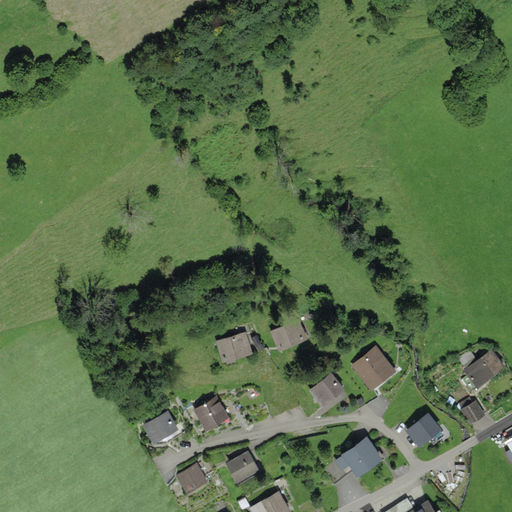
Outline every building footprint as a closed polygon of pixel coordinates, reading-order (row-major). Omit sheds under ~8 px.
[(301,317),(271,329),(280,350),(310,338),(301,317)] [(247,330),(217,338),(224,362),(253,354),(247,330)] [(399,370),(377,346),(354,367),(377,391),(399,370)] [(467,367),(462,370),(475,388),(507,365),(494,347),(478,359),(473,352),(462,360),(467,367)] [(333,373),(311,389),(324,406),(346,390),(333,373)] [(215,394),(191,410),(206,433),(230,417),(215,394)] [(476,398),(474,400),(471,396),(463,403),(465,406),(463,407),(473,420),(485,411),(476,398)] [(143,428),(155,447),(179,431),(167,412),(143,428)] [(409,429),(421,446),(444,429),(432,412),(409,429)] [(369,437),(344,453),(358,475),(384,459),(369,437)] [(230,463),(238,481),(263,469),(254,451),(230,463)] [(199,463),(179,474),(191,495),(211,483),(199,463)] [(292,511),(281,491),(248,508),(250,511),(292,511)] [(438,511),(431,499),(409,511),(438,511)]
